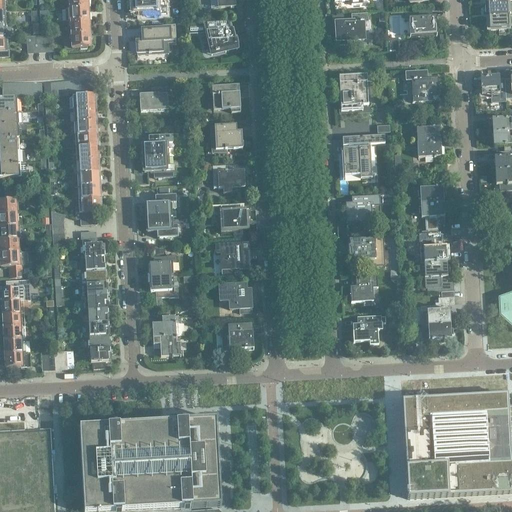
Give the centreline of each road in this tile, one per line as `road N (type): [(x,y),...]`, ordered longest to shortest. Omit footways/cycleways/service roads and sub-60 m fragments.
road 1 (residential): [(258,0),(279,376)]
road 2 (residential): [(331,374),(309,0)]
road 3 (residential): [(459,62),(477,367)]
road 4 (residential): [(125,228),(116,71)]
road 5 (residential): [(125,228),(135,383)]
road 6 (unclassified): [(477,367),(331,374)]
road 7 (residential): [(279,376),(135,383)]
road 8 (residential): [(135,383),(0,391)]
